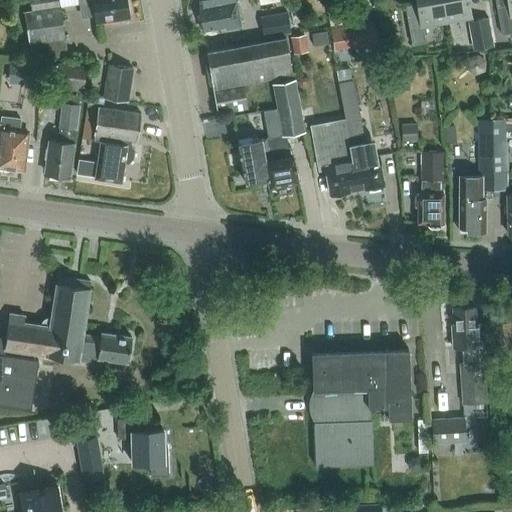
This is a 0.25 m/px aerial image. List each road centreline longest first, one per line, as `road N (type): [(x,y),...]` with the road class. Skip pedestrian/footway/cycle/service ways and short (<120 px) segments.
road 1 (unclassified): [(511,268),(201,235)]
road 2 (residential): [(245,511),(201,235)]
road 3 (residential): [(201,235),(160,0)]
road 4 (unclassified): [(201,235),(0,206)]
road 5 (residential): [(78,511),(65,447),(0,459)]
